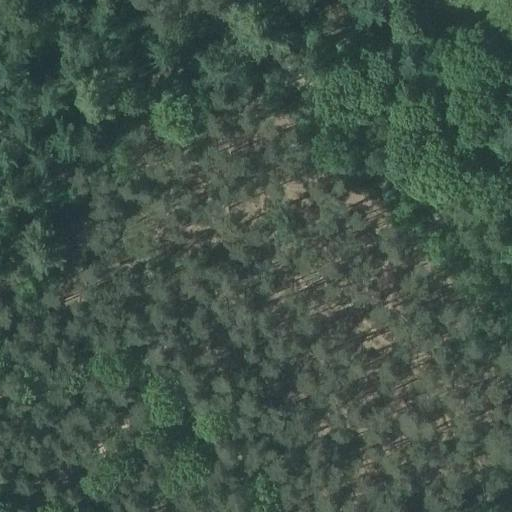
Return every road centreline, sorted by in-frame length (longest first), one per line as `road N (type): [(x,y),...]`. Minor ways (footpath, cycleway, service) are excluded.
road 1 (track): [(227,14),(511,267)]
road 2 (track): [(0,211),(227,14)]
